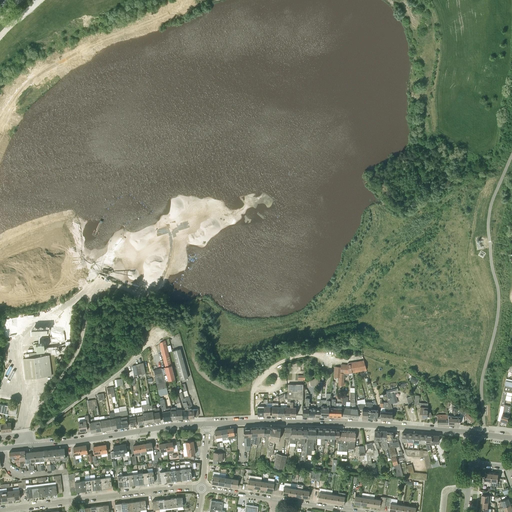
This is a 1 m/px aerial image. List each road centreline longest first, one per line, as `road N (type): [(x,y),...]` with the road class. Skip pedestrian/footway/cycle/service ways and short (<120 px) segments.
road 1 (tertiary): [(475,433),(207,423)]
road 2 (residential): [(0,509),(201,488)]
road 3 (tertiary): [(207,423),(27,446)]
